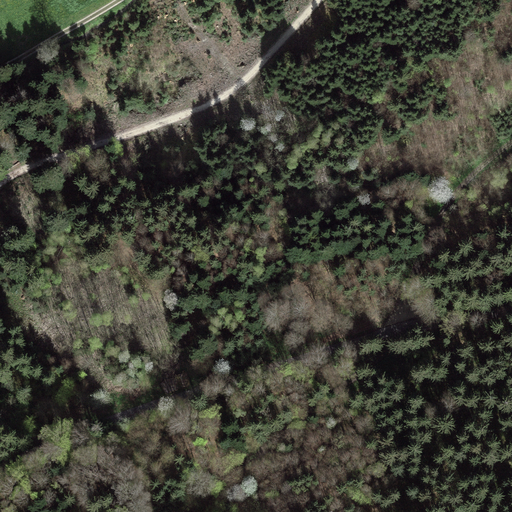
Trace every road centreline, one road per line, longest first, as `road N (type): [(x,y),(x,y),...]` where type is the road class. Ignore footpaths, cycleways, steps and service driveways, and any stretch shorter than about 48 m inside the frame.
road 1 (tertiary): [(511,310),(389,333),(223,384),(91,429),(0,471)]
road 2 (track): [(0,184),(216,100),(318,0)]
road 3 (track): [(182,511),(365,368),(389,333)]
road 4 (track): [(511,141),(451,200),(389,333)]
road 5 (track): [(118,0),(0,69)]
